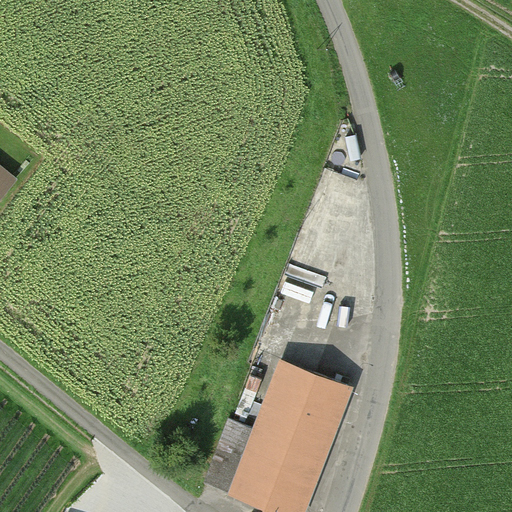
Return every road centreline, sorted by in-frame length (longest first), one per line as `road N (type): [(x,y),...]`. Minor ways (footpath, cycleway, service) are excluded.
road 1 (unclassified): [(326,0),(362,95),(394,284),(386,371),(349,511)]
road 2 (unclassified): [(0,345),(198,511)]
